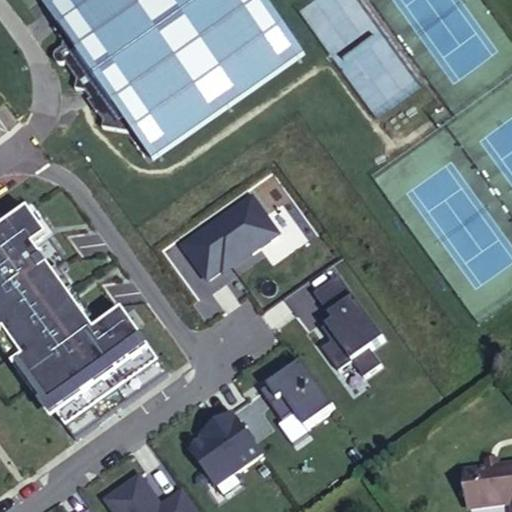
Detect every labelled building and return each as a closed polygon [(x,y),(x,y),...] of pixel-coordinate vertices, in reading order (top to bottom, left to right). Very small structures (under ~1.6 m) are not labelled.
[(156,161),(305,55),(265,0),(54,0),(45,6),(78,52),(74,55),(67,44),(65,51),(59,54),(57,59),(58,64),(61,66),(64,67),(69,66),(80,83),(79,92),(88,93),(91,98),(89,100),(95,109),(102,118),(104,117),(108,121),(105,131),(128,134),(121,124),(127,121),(156,161)] [(254,197),(186,247),(211,281),(224,272),(226,273),(254,252),(255,254),(281,234),(254,197)] [(0,230),(0,336),(74,439),(166,372),(123,313),(95,333),(53,273),(66,264),(28,210),(0,230)] [(386,340),(340,277),(316,295),(335,321),(328,327),(338,340),(333,343),(324,350),(341,372),(354,363),(366,379),(383,366),(372,350),(386,340)] [(333,343),(338,340),(328,327),(324,330),(333,343)] [(335,410),(303,367),(266,394),(287,421),(298,413),(310,429),(335,410)] [(264,458),(233,415),(206,434),(211,441),(191,455),(218,492),(264,458)] [(211,441),(206,434),(202,437),(207,444),(211,441)] [(511,466),(471,473),(479,511),(511,507),(511,466)] [(197,511),(183,492),(169,502),(171,504),(164,510),(140,478),(106,503),(112,511),(197,511)]
